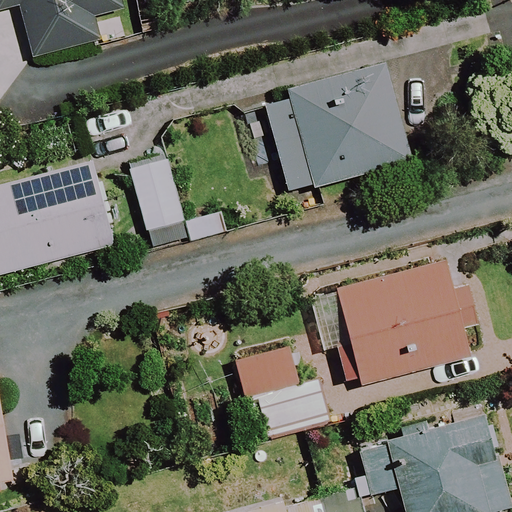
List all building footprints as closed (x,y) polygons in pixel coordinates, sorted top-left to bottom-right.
[(120,9),(117,0),(0,0),(0,12),(19,8),(31,60),(98,45),(91,16),(120,9)] [(386,69),(256,93),(275,194),(405,170),(386,69)] [(182,225),(165,164),(127,174),(144,235),(182,225)] [(0,278),(113,249),(91,165),(0,189),(0,278)] [(483,352),(453,255),(306,300),(323,354),(347,347),(360,390),(483,352)] [(326,428),(306,344),(233,361),(254,445),(326,428)] [(0,484),(16,482),(0,384),(0,484)] [(511,511),(511,469),(496,411),(355,450),(368,497),(397,489),(403,511),(511,511)] [(359,511),(353,487),(253,511),(359,511)]
